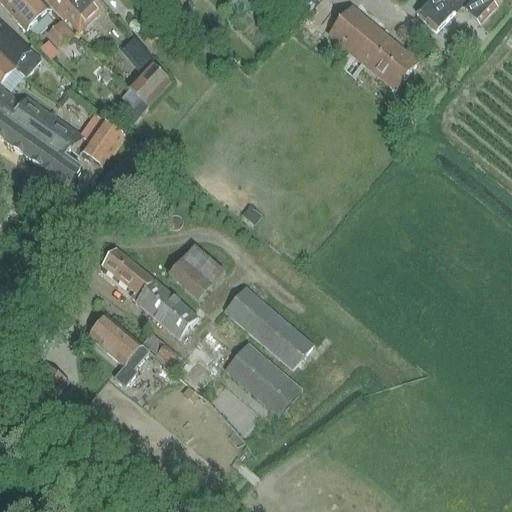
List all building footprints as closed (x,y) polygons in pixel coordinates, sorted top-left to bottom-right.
[(0,3),(26,35),(51,15),(38,0),(3,0),(0,3)] [(93,3),(95,1),(93,0),(42,0),(64,23),(65,22),(80,37),(105,15),(93,3)] [(299,20),(317,1),(315,0),(280,0),(279,2),(299,20)] [(461,9),(480,27),(496,10),(486,0),(432,0),(415,17),(435,36),(461,9)] [(355,83),(367,69),(395,93),(418,66),(352,10),(345,20),(339,15),(322,33),(329,38),(328,40),(349,58),(338,70),(355,83)] [(182,12),(173,20),(180,28),(189,20),(182,12)] [(0,57),(18,73),(27,82),(43,64),(0,24),(0,57)] [(75,38),(62,24),(48,37),(61,52),(75,38)] [(159,75),(153,68),(156,65),(136,43),(123,56),(143,79),(130,93),(149,111),(172,86),(159,75)] [(0,87),(3,89),(18,73),(0,57),(0,87)] [(0,141),(4,145),(3,147),(13,154),(14,152),(23,158),(21,160),(31,167),(32,165),(41,172),(40,173),(42,175),(43,173),(52,179),(50,181),(68,193),(86,168),(70,155),(79,139),(17,93),(13,98),(0,87),(0,141)] [(74,154),(88,164),(102,174),(127,139),(95,118),(81,137),(85,142),(74,154)] [(133,162),(103,190),(124,213),(154,184),(133,162)] [(251,212),(244,221),(255,230),(262,221),(251,212)] [(226,276),(196,250),(169,280),(200,306),(226,276)] [(181,343),(200,321),(154,283),(116,252),(102,268),(136,295),(131,300),(181,343)] [(294,373),(313,349),(246,290),(225,313),(294,373)] [(107,322),(90,342),(124,370),(114,382),(125,391),(136,378),(134,377),(150,357),(107,322)] [(181,360),(150,336),(142,346),(157,358),(156,359),(172,371),(181,360)] [(182,364),(195,377),(220,353),(207,340),(182,364)] [(225,373),(279,420),(302,393),(248,346),(225,373)] [(47,430),(52,423),(55,420),(47,413),(69,386),(48,368),(25,397),(26,397),(18,407),(47,430)] [(188,391),(183,397),(193,406),(198,399),(188,391)] [(60,423),(50,435),(60,444),(70,432),(60,423)]
